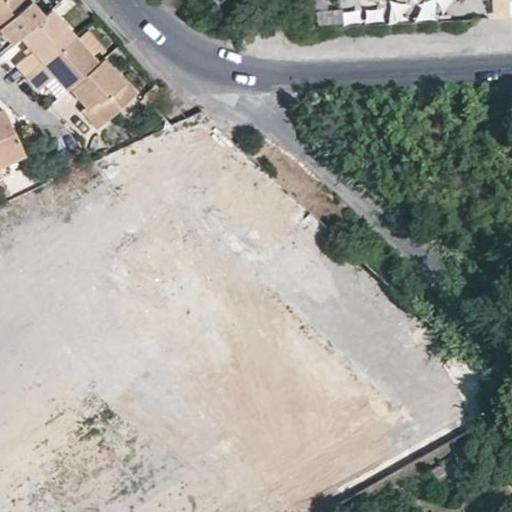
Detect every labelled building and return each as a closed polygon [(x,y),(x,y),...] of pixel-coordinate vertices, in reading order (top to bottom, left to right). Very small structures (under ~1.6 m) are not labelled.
[(44,15),(30,0),(6,0),(0,5),(0,31),(11,44),(20,37),(44,15)] [(51,9),(44,15),(20,37),(33,51),(17,65),(26,76),(74,35),(51,9)] [(98,62),(74,35),(26,76),(38,89),(45,83),(54,76),(67,89),(69,88),(98,62)] [(105,57),(98,62),(69,88),(86,108),(91,113),(95,110),(104,120),(135,93),(105,57)] [(45,83),(57,98),(67,89),(54,76),(45,83)] [(145,105),(161,90),(157,85),(140,100),(145,105)] [(179,110),(166,95),(158,102),(171,116),(179,110)] [(0,165),(24,155),(3,108),(0,109),(0,165)] [(97,127),(104,120),(95,110),(91,113),(86,108),(82,111),(97,127)] [(145,267),(120,294),(285,451),(290,445),(325,478),(396,403),(172,190),(121,244),(145,267)] [(335,234),(311,212),(294,231),(280,246),(304,268),(318,253),(335,234)] [(440,481),(433,469),(371,503),(375,511),(388,511),(428,490),(427,489),(440,481)] [(282,493),(299,511),(308,511),(327,495),(306,471),(282,493)]
